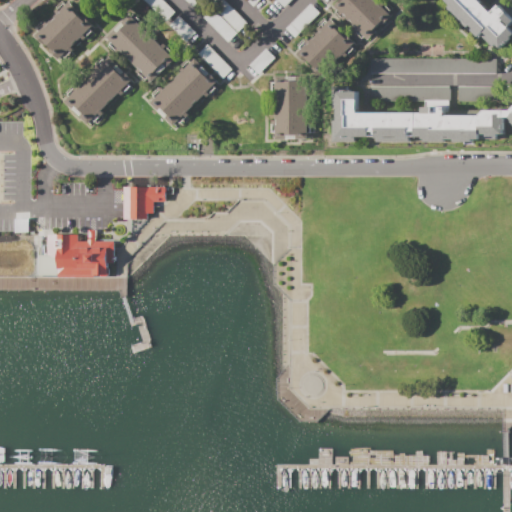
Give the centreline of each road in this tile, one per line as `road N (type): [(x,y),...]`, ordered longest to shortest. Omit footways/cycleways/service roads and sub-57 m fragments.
road 1 (residential): [(57,165),(511,168)]
road 2 (residential): [(57,165),(18,64),(0,41)]
